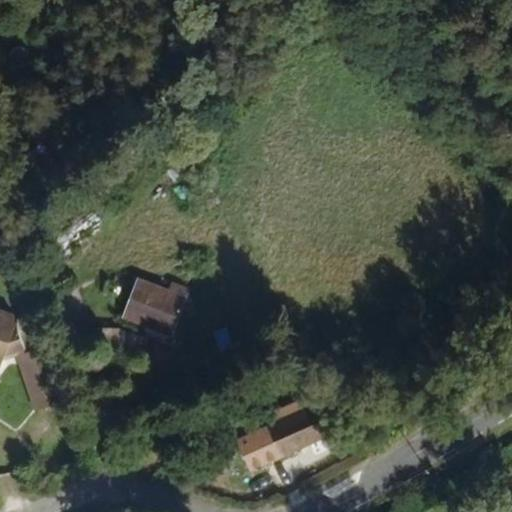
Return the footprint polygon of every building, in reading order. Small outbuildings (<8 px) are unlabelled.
[(66,255),(108,228),(98,212),(56,240),(66,255)] [(177,303),(130,286),(119,321),(138,328),(140,324),(166,334),(168,328),(173,330),(179,314),(174,311),(177,303)] [(41,326),(77,315),(69,295),(35,305),(41,326)] [(14,320),(0,314),(0,372),(7,358),(25,351),(14,320)] [(56,386),(45,350),(27,356),(38,392),(56,386)] [(39,413),(64,405),(56,386),(38,392),(27,356),(19,360),(39,413)] [(319,438),(305,411),(231,450),(245,478),(319,438)]
